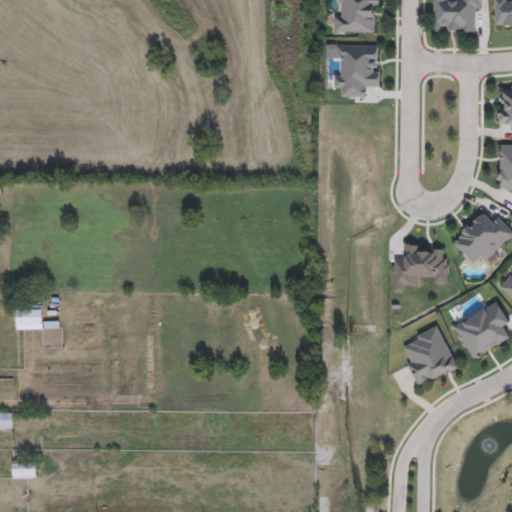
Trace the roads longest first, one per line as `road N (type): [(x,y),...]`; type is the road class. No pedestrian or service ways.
road 1 (residential): [(409,0),(412,203),(434,211),(466,176),(469,67)]
road 2 (residential): [(411,511),(414,468),(435,425),(511,375)]
